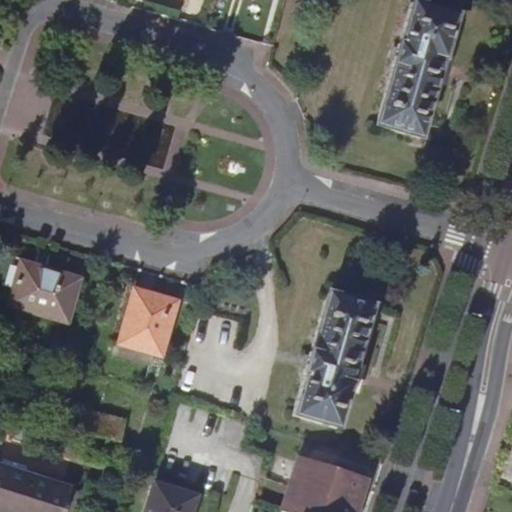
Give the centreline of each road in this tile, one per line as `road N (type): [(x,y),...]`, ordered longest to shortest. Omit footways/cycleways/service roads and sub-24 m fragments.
road 1 (residential): [(286,185),(283,126),(235,64),(33,0)]
road 2 (residential): [(0,205),(183,258),(265,222),(286,185)]
road 3 (tertiary): [(511,271),(449,511)]
road 4 (residential): [(286,185),(511,253)]
